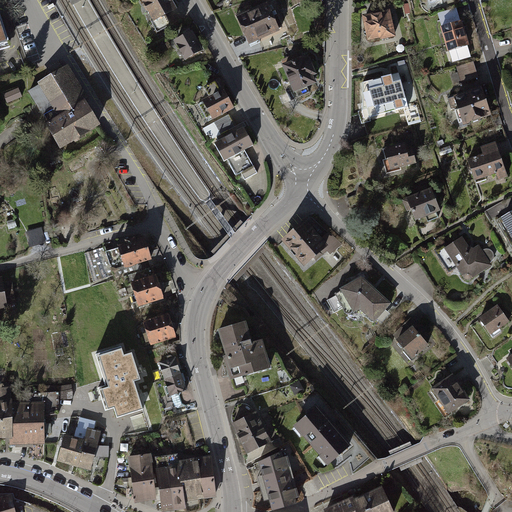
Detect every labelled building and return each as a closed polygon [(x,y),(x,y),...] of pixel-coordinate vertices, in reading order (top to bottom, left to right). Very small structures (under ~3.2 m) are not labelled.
[(168,0),(137,0),(149,24),(174,11),(168,0)] [(269,2),(237,15),(250,45),(282,32),(269,2)] [(456,8),(433,14),(447,65),(470,59),(456,8)] [(389,10),(358,17),(364,43),(394,37),(389,10)] [(0,47),(9,44),(0,15),(0,47)] [(190,34),(172,43),(182,62),(200,53),(190,34)] [(307,57),(281,68),(292,93),(317,83),(307,57)] [(473,62),(455,67),(460,83),(478,78),(473,62)] [(66,68),(39,85),(59,118),(47,125),(61,149),(101,125),(66,68)] [(399,73),(363,84),(362,113),(364,120),(409,108),(399,73)] [(481,88),(446,99),(454,127),(489,116),(481,88)] [(4,95),(7,104),(23,98),(19,89),(4,95)] [(222,91),(199,104),(210,124),(233,111),(222,91)] [(227,117),(213,125),(219,137),(215,139),(217,144),(212,147),(222,164),(252,148),(243,130),(245,129),(242,125),(234,129),(227,117)] [(493,142),(478,148),(481,157),(465,163),(473,181),(493,173),(497,181),(507,177),(493,142)] [(402,144),(379,150),(385,173),(419,163),(415,150),(405,153),(402,144)] [(430,188),(401,202),(412,224),(441,210),(430,188)] [(511,211),(499,218),(511,241),(511,211)] [(306,220),(283,240),(305,267),(315,259),(317,261),(328,252),(333,255),(343,246),(330,232),(323,239),(306,220)] [(43,227),(26,231),(30,248),(47,243),(43,227)] [(146,235),(119,243),(126,265),(153,257),(146,235)] [(462,237),(443,249),(460,277),(464,279),(469,279),(473,278),(492,264),(491,261),(495,258),(495,253),(492,250),(488,249),(483,251),(478,245),(469,250),(462,237)] [(159,274),(132,283),(138,305),(165,297),(159,274)] [(362,278),(338,292),(351,315),(359,312),(372,325),(390,306),(362,278)] [(497,306),(475,320),(486,337),(508,323),(497,306)] [(171,314),(143,322),(150,344),(177,336),(171,314)] [(249,320),(220,328),(233,377),(273,367),(268,348),(263,350),(261,340),(255,341),(249,320)] [(412,328),(396,342),(412,362),(429,348),(412,328)] [(121,347),(95,356),(105,385),(98,388),(105,411),(114,409),(117,418),(142,410),(133,382),(140,380),(131,353),(124,355),(121,347)] [(511,352),(503,359),(511,371),(511,352)] [(176,357),(160,362),(171,398),(187,392),(176,357)] [(453,374),(431,389),(447,413),(469,399),(453,374)] [(0,439),(9,439),(10,453),(44,453),(45,402),(15,402),(13,387),(0,388),(0,439)] [(322,403),(294,426),(329,468),(357,444),(322,403)] [(258,412),(233,424),(248,455),(273,443),(258,412)] [(97,421),(80,417),(75,438),(64,435),(58,463),(91,471),(100,431),(95,430),(97,421)] [(286,450),(259,462),(273,510),(297,503),(296,497),(299,496),(286,450)] [(152,455),(129,458),(131,476),(119,478),(120,490),(134,489),(136,502),(158,499),(159,511),(162,511),(188,509),(187,501),(217,497),(212,457),(178,462),(177,457),(153,460),(152,455)] [(355,496),(326,510),(326,511),(394,511),(383,487),(356,500),(355,496)] [(0,511),(17,511),(12,492),(0,496),(0,511)]
